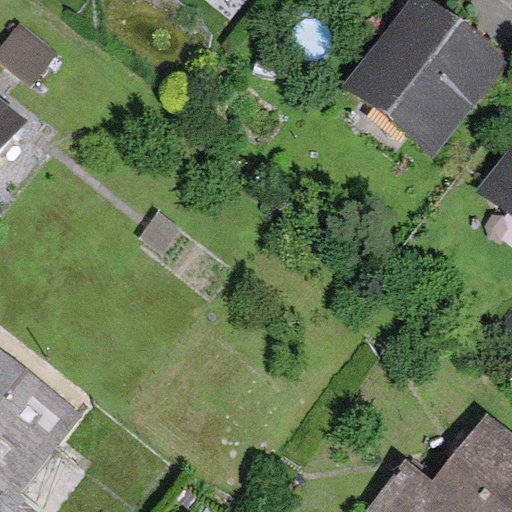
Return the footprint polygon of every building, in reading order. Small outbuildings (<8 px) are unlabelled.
[(506,65),(423,0),(352,90),(434,155),(506,65)] [(24,31),(0,57),(0,59),(31,87),(56,58),(24,31)] [(0,155),(22,128),(0,110),(0,155)] [(511,165),(483,201),(511,223),(511,165)] [(82,418),(0,348),(0,511),(36,511),(16,495),(82,418)] [(511,511),(511,429),(489,412),(438,478),(413,459),(371,511),(511,511)]
